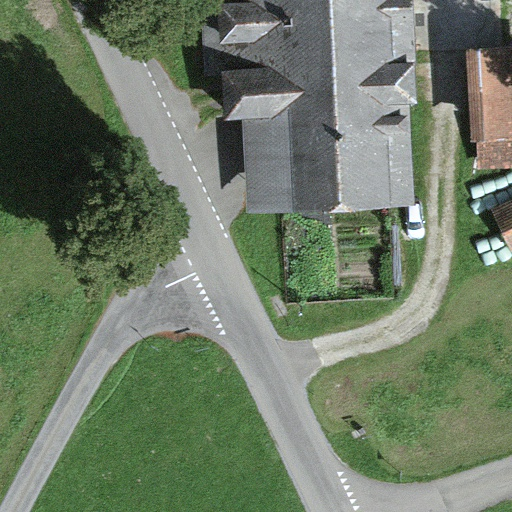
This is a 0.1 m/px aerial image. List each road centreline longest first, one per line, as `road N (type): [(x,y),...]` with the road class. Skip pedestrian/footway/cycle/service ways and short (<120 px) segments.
road 1 (unclassified): [(333,511),(87,0)]
road 2 (track): [(209,260),(118,334),(80,383),(11,511)]
